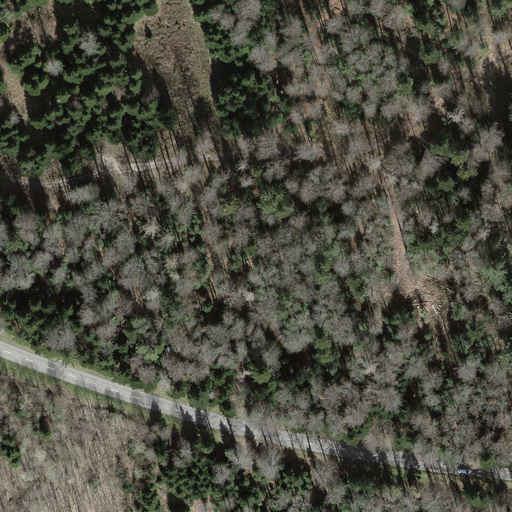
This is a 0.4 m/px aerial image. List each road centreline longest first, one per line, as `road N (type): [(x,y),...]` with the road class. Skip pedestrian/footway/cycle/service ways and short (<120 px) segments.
road 1 (track): [(0,174),(50,182),(215,157),(391,110),(511,48)]
road 2 (secondary): [(511,475),(248,430),(0,348)]
